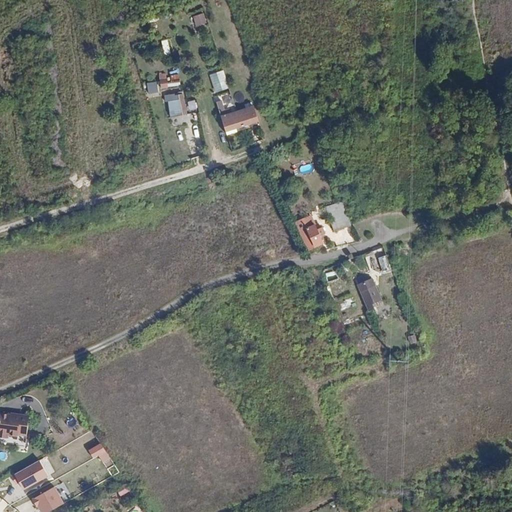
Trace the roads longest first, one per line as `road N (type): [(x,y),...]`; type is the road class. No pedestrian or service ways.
road 1 (track): [(511,211),(204,292),(0,391)]
road 2 (track): [(0,231),(308,131),(492,86)]
